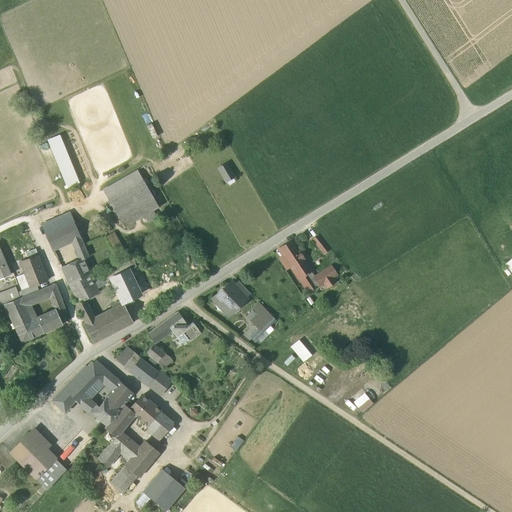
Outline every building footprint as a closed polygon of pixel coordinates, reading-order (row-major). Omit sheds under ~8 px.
[(58,137),(56,138),(65,160),(67,159),(58,137)] [(48,141),(57,163),(65,160),(56,138),(48,141)] [(266,144),(258,159),(266,164),(274,149),(266,144)] [(67,159),(65,160),(74,184),(77,183),(67,159)] [(67,187),(74,184),(65,160),(57,163),(67,187)] [(219,169),(226,181),(233,177),(226,165),(219,169)] [(137,171),(121,180),(122,183),(130,178),(135,186),(143,181),(137,171)] [(115,197),(135,186),(130,178),(122,183),(121,180),(109,187),(115,197)] [(109,201),(123,227),(158,207),(143,181),(135,186),(115,197),(109,201)] [(109,201),(115,197),(109,187),(102,190),(109,201)] [(42,225),(46,234),(73,222),(69,213),(42,225)] [(79,236),(73,222),(46,234),(52,248),(72,240),(79,236)] [(92,263),(79,236),(72,240),(74,245),(74,246),(80,260),(84,258),(87,265),(92,263)] [(312,240),(323,254),(329,249),(318,236),(312,240)] [(299,279),(303,276),(311,271),(291,241),(279,248),(284,256),(291,266),(299,279)] [(0,278),(10,274),(0,252),(0,278)] [(511,255),(511,253),(503,260),(511,270),(511,255)] [(29,287),(29,288),(36,285),(47,280),(37,255),(19,262),(24,273),(29,287)] [(278,260),(285,270),(291,266),(284,256),(278,260)] [(122,303),(140,294),(128,271),(137,267),(132,257),(99,273),(104,284),(111,281),(122,303)] [(62,267),(69,285),(89,275),(91,274),(87,265),(84,258),(80,260),(62,267)] [(331,266),(314,277),(313,278),(318,285),(319,287),(324,283),(332,278),(337,275),(331,266)] [(148,291),(137,267),(128,271),(140,294),(148,291)] [(314,277),(311,271),(303,276),(311,289),(318,285),(313,278),(314,277)] [(29,287),(24,273),(15,277),(21,290),(29,287)] [(98,293),(89,275),(69,285),(79,303),(85,300),(98,293)] [(299,279),(308,292),(311,289),(303,276),(299,279)] [(332,278),(324,283),(326,287),(335,282),(332,278)] [(233,286),(245,299),(250,294),(238,281),(233,286)] [(18,284),(0,290),(0,305),(23,297),(18,284)] [(212,299),(227,315),(235,307),(239,303),(241,305),(247,300),(245,299),(233,286),(231,284),(226,289),(227,290),(224,292),(223,291),(222,290),(212,299)] [(44,300),(50,297),(58,293),(55,285),(5,304),(22,342),(39,334),(35,325),(39,323),(36,317),(32,319),(24,304),(42,296),(44,300)] [(21,290),(23,296),(38,290),(36,285),(29,288),(29,287),(21,290)] [(50,297),(53,305),(62,302),(58,293),(50,297)] [(76,305),(82,315),(90,311),(85,300),(79,303),(76,305)] [(65,311),(62,302),(53,305),(55,309),(57,315),(65,311)] [(122,303),(94,318),(85,322),(83,323),(93,343),(132,323),(122,303)] [(257,329),(260,332),(274,318),(264,308),(260,304),(246,317),(250,321),(257,329)] [(35,325),(39,334),(62,324),(57,315),(55,309),(36,317),(39,323),(35,325)] [(94,318),(90,311),(82,315),(85,322),(94,318)] [(188,327),(188,326),(185,322),(178,312),(148,334),(155,344),(173,330),(177,335),(188,327)] [(263,335),(257,340),(260,343),(269,335),(265,331),(276,321),(274,318),(260,332),(263,335)] [(188,327),(177,335),(183,344),(200,332),(193,322),(188,326),(188,327)] [(260,332),(257,329),(248,337),(254,343),(257,340),(263,335),(260,332)] [(311,355),(298,340),(290,347),(303,362),(311,355)] [(146,353),(157,362),(164,354),(153,344),(146,353)] [(115,361),(129,373),(131,371),(140,359),(126,347),(115,361)] [(171,360),(164,354),(157,362),(164,368),(171,360)] [(291,355),(283,363),(287,366),(295,358),(291,355)] [(131,371),(147,384),(156,372),(140,359),(131,371)] [(96,376),(104,383),(111,374),(95,360),(88,368),(85,366),(51,401),(64,413),(74,401),(82,393),(96,376)] [(157,371),(156,372),(147,384),(159,395),(170,381),(157,371)] [(119,381),(111,374),(104,383),(106,384),(112,390),(119,381)] [(86,400),(88,401),(106,384),(104,383),(96,376),(82,393),(86,400)] [(112,390),(105,399),(119,411),(124,405),(124,404),(132,393),(119,381),(112,390)] [(86,400),(82,393),(74,401),(81,406),(86,400)] [(364,394),(353,403),(357,408),(361,412),(373,403),(368,398),(364,394)] [(141,396),(130,409),(136,415),(135,416),(149,427),(161,438),(172,425),(172,422),(141,396)] [(106,426),(119,411),(105,399),(98,407),(96,405),(95,406),(89,413),(106,426)] [(88,401),(86,400),(81,406),(89,413),(95,406),(88,401)] [(131,421),(135,416),(136,415),(130,409),(124,405),(119,411),(106,426),(105,428),(116,437),(116,438),(120,434),(126,426),(125,426),(130,420),(131,421)] [(33,427),(29,432),(46,450),(51,445),(33,427)] [(159,441),(161,438),(149,427),(146,430),(159,441)] [(10,452),(47,490),(66,470),(46,450),(29,432),(10,452)] [(120,453),(129,460),(138,449),(120,434),(116,438),(116,437),(97,459),(107,467),(120,453)] [(244,441),(238,437),(230,447),(236,451),(244,441)] [(145,441),(138,449),(129,460),(124,466),(126,467),(136,476),(137,477),(158,453),(145,441)] [(126,467),(121,472),(132,481),(136,476),(126,467)] [(165,511),(185,488),(161,469),(142,492),(165,511)] [(111,484),(122,493),(132,481),(121,472),(111,484)]
